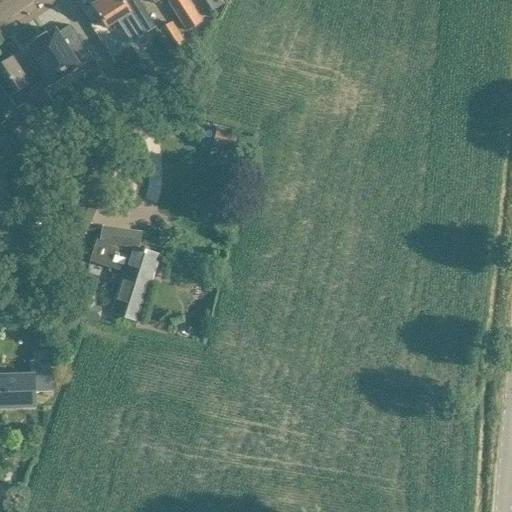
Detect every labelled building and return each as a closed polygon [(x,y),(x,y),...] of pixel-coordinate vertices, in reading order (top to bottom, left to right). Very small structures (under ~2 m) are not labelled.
[(104,0),(93,8),(106,28),(118,21),(133,44),(146,35),(156,28),(138,0),(104,0)] [(202,23),(187,0),(152,0),(155,5),(163,0),(167,0),(188,32),(202,23)] [(204,0),(212,12),(225,3),(223,0),(204,0)] [(26,18),(37,34),(56,21),(46,5),(26,18)] [(186,46),(172,25),(161,32),(175,53),(186,46)] [(35,54),(30,57),(50,89),(66,78),(70,76),(81,69),(93,62),(72,29),(60,37),(57,31),(31,47),(35,54)] [(136,43),(113,58),(122,72),(146,58),(136,43)] [(0,67),(0,83),(10,100),(17,109),(26,104),(40,127),(60,114),(60,113),(48,94),(38,80),(30,85),(13,59),(0,67)] [(98,68),(84,76),(94,94),(108,85),(98,68)] [(13,131),(5,136),(13,148),(20,142),(13,131)] [(76,194),(65,220),(88,230),(109,184),(117,166),(113,164),(117,155),(88,141),(79,159),(65,189),(76,194)] [(112,270),(126,273),(113,316),(138,324),(159,256),(140,250),(143,233),(104,227),(100,245),(109,248),(106,259),(112,270)] [(175,244),(172,253),(184,257),(187,248),(175,244)] [(77,291),(76,297),(71,296),(67,315),(93,319),(100,294),(77,291)] [(0,409),(36,408),(35,394),(54,394),(53,361),(32,361),(32,374),(0,374),(0,409)]
